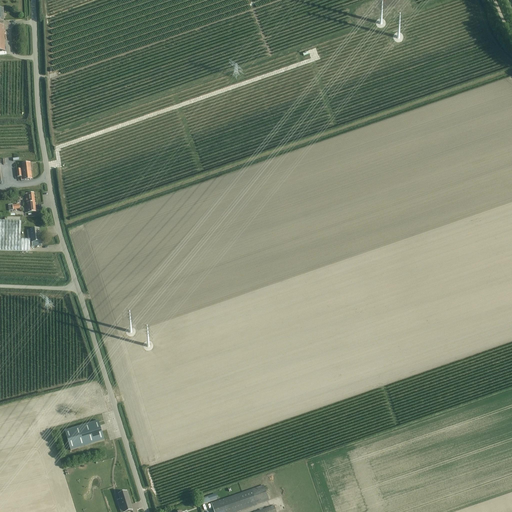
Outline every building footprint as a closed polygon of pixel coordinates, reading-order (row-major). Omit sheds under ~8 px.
[(32,179),(30,163),(22,164),(22,169),(16,170),(17,177),(23,176),(24,180),(32,179)] [(36,212),(34,194),(26,195),(28,213),(36,212)] [(21,221),(0,220),(0,250),(30,252),(30,240),(20,239),(21,221)] [(39,229),(30,230),(32,247),(41,246),(39,229)] [(90,406),(100,404),(95,386),(85,388),(90,406)] [(104,441),(101,431),(98,421),(65,432),(70,451),(104,441)] [(214,511),(234,511),(269,500),(264,486),(211,503),(214,511)] [(126,492),(118,494),(122,505),(119,506),(120,511),(126,511),(132,510),(130,503),(126,492)]
